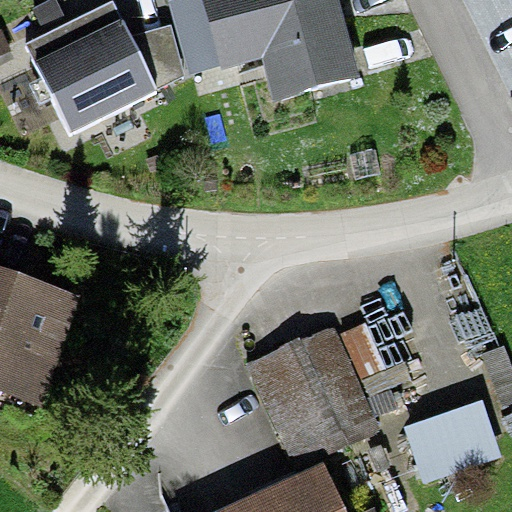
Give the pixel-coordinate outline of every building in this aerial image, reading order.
[(329,0),(204,0),(223,68),(292,49),(304,93),(352,80),(329,0)] [(68,136),(156,94),(112,5),(25,47),(68,136)] [(0,375),(35,388),(64,304),(0,282),(0,375)] [(339,434),(296,344),(246,364),(290,457),(339,434)] [(340,511),(323,474),(240,511),(340,511)]
